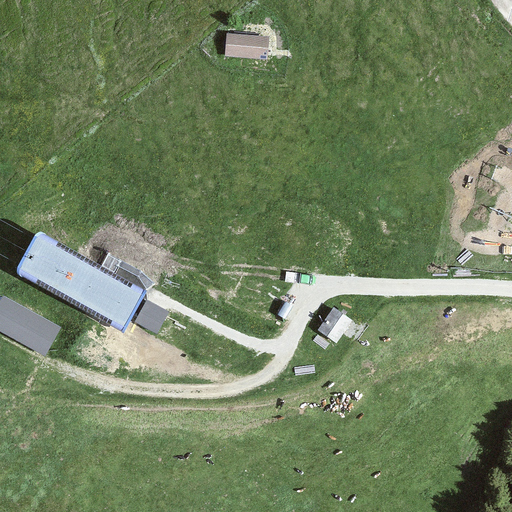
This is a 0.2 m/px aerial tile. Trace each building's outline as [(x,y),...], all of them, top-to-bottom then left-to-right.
[(270,37),(227,34),(226,56),(268,58),(270,37)] [(146,290),(39,230),(16,271),(122,332),(146,290)] [(61,327),(3,295),(0,299),(0,330),(45,356),(61,327)] [(169,311),(147,299),(135,321),(157,333),(169,311)] [(319,330),(336,341),(351,319),(334,307),(319,330)]
